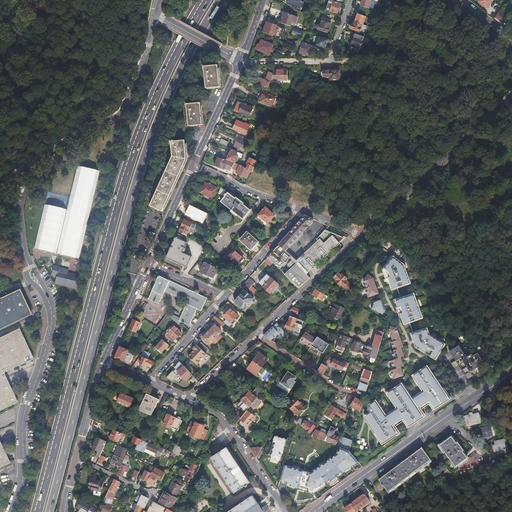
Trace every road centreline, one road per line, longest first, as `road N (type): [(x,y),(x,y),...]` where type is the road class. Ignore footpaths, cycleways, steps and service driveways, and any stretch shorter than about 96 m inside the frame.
road 1 (trunk): [(202,0),(156,89),(121,184),(35,511)]
road 2 (trunk): [(49,511),(134,191),(165,98),(215,0)]
road 3 (residential): [(11,511),(24,467),(24,412),(51,327),(24,255),(19,209)]
road 4 (secondary): [(511,372),(314,511)]
road 5 (residential): [(511,96),(361,236)]
road 6 (unclassified): [(143,61),(119,115),(28,165)]
road 7 (track): [(511,64),(358,59)]
road 8 (residential): [(187,400),(220,415),(286,511)]
road 9 (residential): [(241,61),(329,61),(348,0)]
road 10 (residential): [(256,334),(361,236)]
